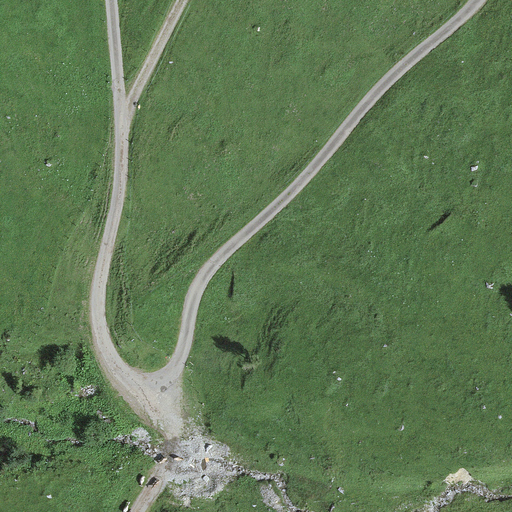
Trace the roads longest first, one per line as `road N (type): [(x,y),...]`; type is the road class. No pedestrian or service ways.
road 1 (track): [(163,363),(180,346),(208,269),(297,187),(359,107),(477,0)]
road 2 (track): [(117,0),(129,105),(96,288),(122,354),(144,366),(163,363)]
road 3 (track): [(137,511),(171,442),(163,363)]
